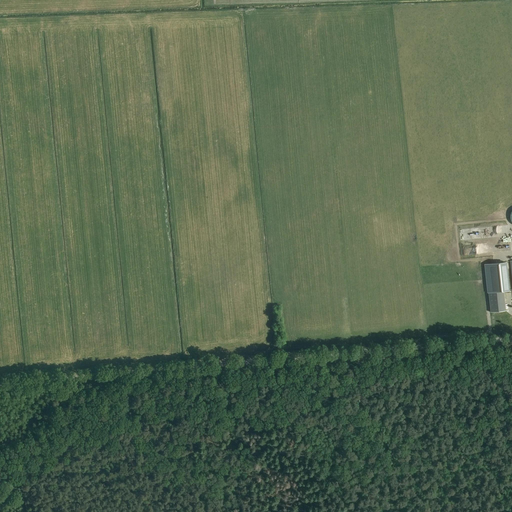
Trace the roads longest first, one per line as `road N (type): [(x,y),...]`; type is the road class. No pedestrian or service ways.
road 1 (tertiary): [(511,339),(0,385)]
road 2 (track): [(140,511),(257,362),(355,511)]
